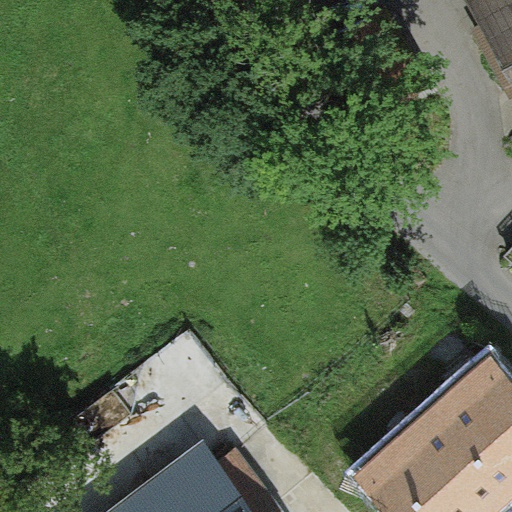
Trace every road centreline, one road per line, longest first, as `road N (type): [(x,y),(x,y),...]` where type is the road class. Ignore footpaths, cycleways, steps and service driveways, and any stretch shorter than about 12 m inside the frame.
road 1 (residential): [(267,0),(276,39),(337,135),(418,229),(511,308)]
road 2 (track): [(62,511),(176,420),(211,410),(246,422),(306,473),(331,511)]
road 3 (track): [(420,0),(456,66),(476,169),(418,229)]
